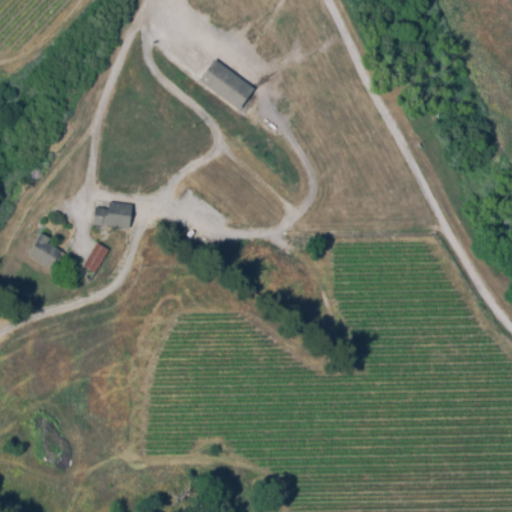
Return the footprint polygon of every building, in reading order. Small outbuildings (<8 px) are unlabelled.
[(209,62),(193,84),(235,115),(251,93),(209,62)] [(18,180),(30,163),(43,172),(31,190),(18,180)] [(105,207),(104,214),(89,212),(86,229),(124,234),(127,210),(105,207)] [(34,235),(20,260),(47,275),(56,260),(41,252),(46,242),(34,235)] [(91,247),(77,269),(90,277),(104,254),(91,247)]
